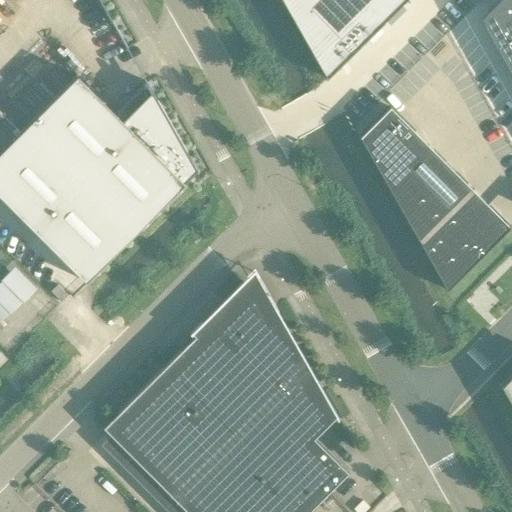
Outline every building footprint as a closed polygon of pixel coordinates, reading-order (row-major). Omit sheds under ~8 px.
[(281,0),(327,79),(406,0),(281,0)] [(511,0),(498,0),(491,8),(484,14),(511,62),(511,0)] [(77,76),(0,152),(0,196),(86,282),(88,281),(185,183),(184,182),(196,170),(192,161),(152,91),(145,83),(115,113),(106,104),(77,76)] [(390,107),(360,137),(447,291),(510,228),(508,225),(390,107)] [(10,272),(0,282),(0,316),(3,319),(31,294),(10,272)] [(187,511),(308,511),(328,492),(348,473),(314,439),(337,417),(274,306),(268,309),(243,282),(192,333),(195,337),(103,428),(187,511)] [(68,296),(58,285),(51,291),(61,302),(68,296)] [(511,375),(501,386),(511,405),(511,375)]
